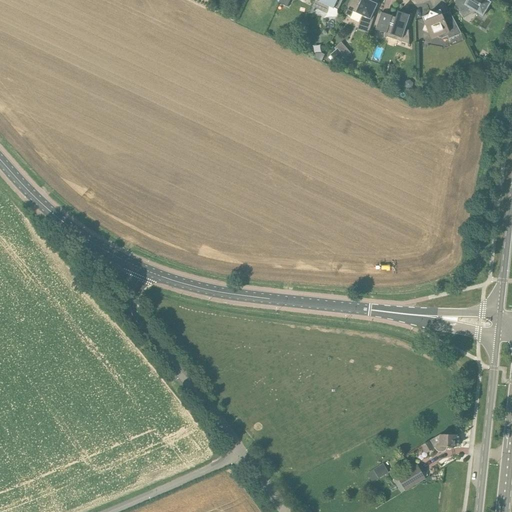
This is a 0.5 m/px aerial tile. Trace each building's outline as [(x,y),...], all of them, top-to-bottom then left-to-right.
[(315,0),(312,7),(327,14),(331,5),(339,9),(342,0),(315,0)] [(350,0),(344,14),(351,17),(353,12),(364,17),(361,24),(371,28),(375,14),(374,14),(378,4),(368,0),(361,0),(362,0),(361,0),(350,0)] [(461,12),(468,7),(483,16),(492,3),(487,0),(459,0),(457,4),(461,12)] [(448,36),(449,39),(462,34),(450,12),(442,15),(440,10),(434,13),(431,12),(429,15),(423,18),(425,25),(423,31),(442,39),(448,36)] [(397,18),(393,17),(393,16),(381,13),(376,30),(391,35),(390,38),(395,39),(396,37),(409,41),(409,31),(409,30),(406,29),(410,16),(399,12),(397,18)] [(347,56),(352,52),(343,41),(338,45),(347,56)] [(336,63),(344,56),(337,49),(330,55),(330,56),(334,60),(336,63)] [(422,445),(427,453),(434,450),(434,449),(435,448),(436,451),(438,452),(440,453),(443,452),(445,451),(446,450),(447,447),(457,447),(457,435),(440,435),(422,445)] [(383,464),(373,470),(379,479),(389,473),(383,464)] [(405,491),(426,479),(418,466),(397,478),(405,491)]
